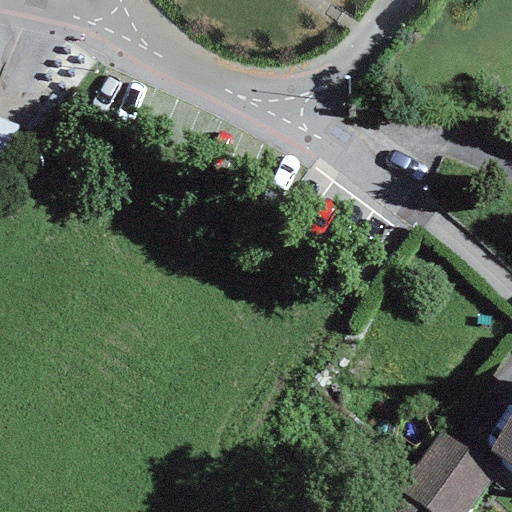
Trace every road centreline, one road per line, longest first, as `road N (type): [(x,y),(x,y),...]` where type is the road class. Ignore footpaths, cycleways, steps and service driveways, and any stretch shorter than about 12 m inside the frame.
road 1 (unclassified): [(289,114),(391,182),(511,302)]
road 2 (residential): [(124,32),(289,114)]
road 3 (residential): [(289,114),(374,0)]
